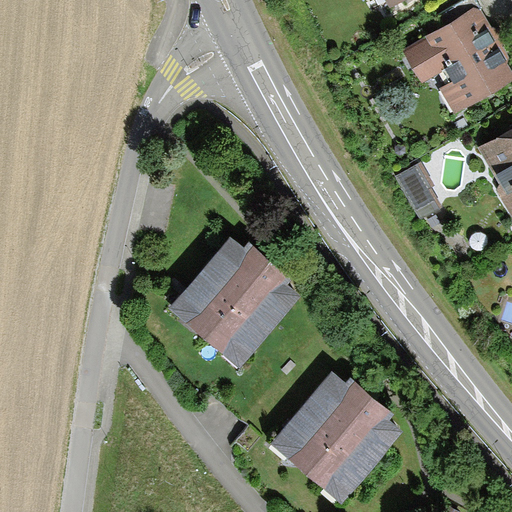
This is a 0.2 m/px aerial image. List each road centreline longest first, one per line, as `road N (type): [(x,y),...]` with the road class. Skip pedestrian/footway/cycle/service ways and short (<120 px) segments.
road 1 (secondary): [(511,430),(339,216),(242,33)]
road 2 (residential): [(242,33),(181,77),(150,113),(125,191),(96,337)]
road 3 (residential): [(96,337),(122,343),(257,511)]
road 4 (residential): [(96,337),(71,511)]
